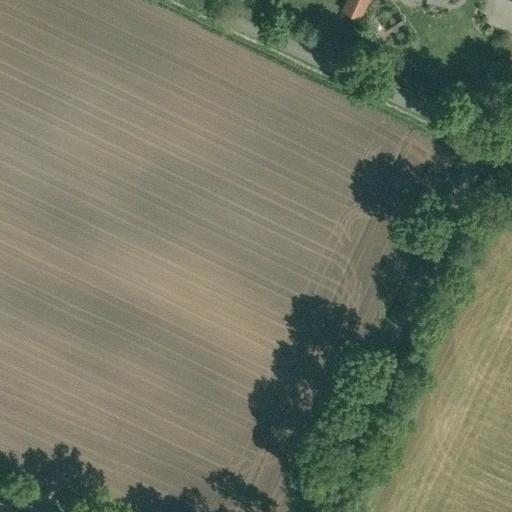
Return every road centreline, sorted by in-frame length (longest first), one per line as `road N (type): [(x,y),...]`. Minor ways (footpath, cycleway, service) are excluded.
road 1 (unclassified): [(489,125),(318,511)]
road 2 (unclassified): [(489,125),(225,0)]
